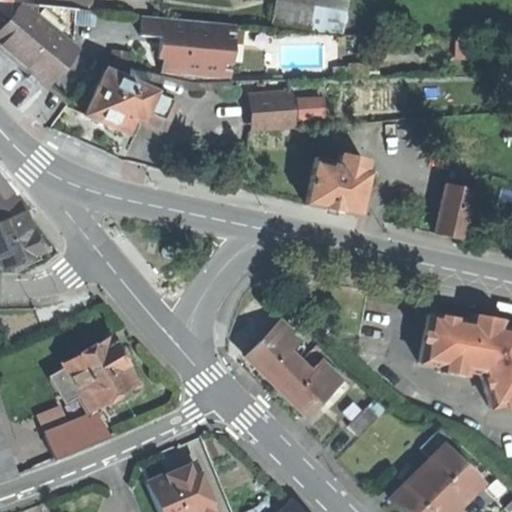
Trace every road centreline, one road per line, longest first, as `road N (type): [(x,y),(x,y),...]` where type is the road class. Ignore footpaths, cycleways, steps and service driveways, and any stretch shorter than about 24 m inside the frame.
road 1 (residential): [(226,396),(0,495)]
road 2 (tertiary): [(511,284),(272,237)]
road 3 (tertiary): [(272,237),(69,185)]
road 4 (residential): [(345,511),(226,396)]
road 5 (residential): [(183,349),(198,309),(234,262),(272,237)]
road 6 (residential): [(183,349),(97,256)]
